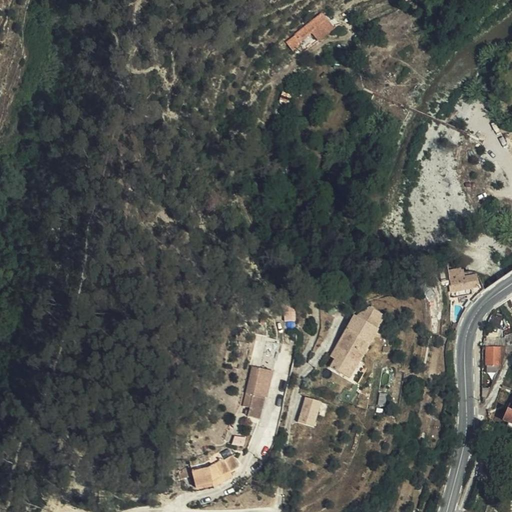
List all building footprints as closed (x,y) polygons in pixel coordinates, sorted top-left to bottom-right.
[(317,35),(313,29),(304,35),(308,41),(317,35)] [(308,41),(304,35),(292,43),(283,50),(288,57),(294,53),(293,51),(296,49),(308,41)] [(280,182),(273,154),(259,158),(266,186),(280,182)] [(447,274),(451,296),(452,301),(472,297),(471,292),(478,291),(475,278),(473,276),(468,275),(463,276),(463,273),(459,274),(458,273),(447,274)] [(339,357),(331,371),(344,379),(353,365),(358,368),(379,334),(378,333),(386,320),(370,311),(357,320),(355,319),(337,349),(346,355),(344,360),(339,357)] [(511,335),(503,339),(502,351),(501,357),(509,354),(511,359),(511,358),(511,335)] [(339,353),(337,349),(330,360),(335,363),(339,357),(339,353)] [(346,355),(337,349),(339,353),(339,357),(344,360),(346,355)] [(502,351),(487,350),(486,368),(498,369),(498,364),(501,364),(501,357),(502,351)] [(246,419),(245,427),(258,430),(262,409),(264,409),(277,355),(264,352),(258,379),(250,377),(240,417),(246,419)] [(350,382),(358,368),(353,365),(344,379),(350,382)] [(321,402),(306,397),(298,423),(314,427),(321,402)] [(502,432),(511,435),(511,410),(510,416),(508,421),(506,420),(502,432)] [(499,431),(502,432),(506,420),(508,421),(510,416),(505,414),(499,431)] [(239,473),(238,471),(233,463),(237,460),(226,451),(209,461),(210,465),(202,470),(191,473),(196,494),(212,490),(211,488),(229,478),(233,476),(239,473)]
